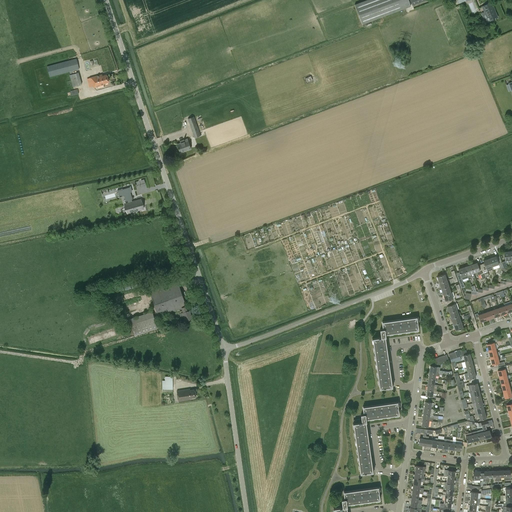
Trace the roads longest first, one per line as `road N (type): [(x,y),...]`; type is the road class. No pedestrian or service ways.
road 1 (unclassified): [(223,349),(104,0)]
road 2 (residential): [(249,341),(424,270)]
road 3 (unclassified): [(223,349),(246,511)]
road 4 (residential): [(406,453),(421,353),(449,343)]
road 5 (residential): [(506,457),(475,335)]
